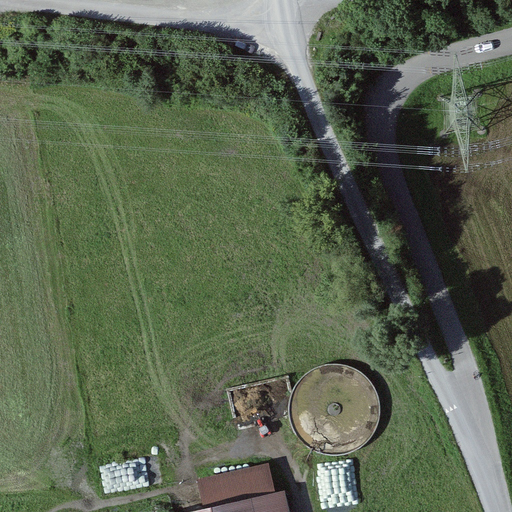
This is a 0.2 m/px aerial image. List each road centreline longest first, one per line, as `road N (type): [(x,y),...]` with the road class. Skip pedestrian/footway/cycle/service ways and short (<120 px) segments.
road 1 (unclassified): [(485,456),(470,363),(388,148),(387,122),(392,95),(407,79),(511,40)]
road 2 (unclassified): [(485,456),(322,121),(286,12)]
